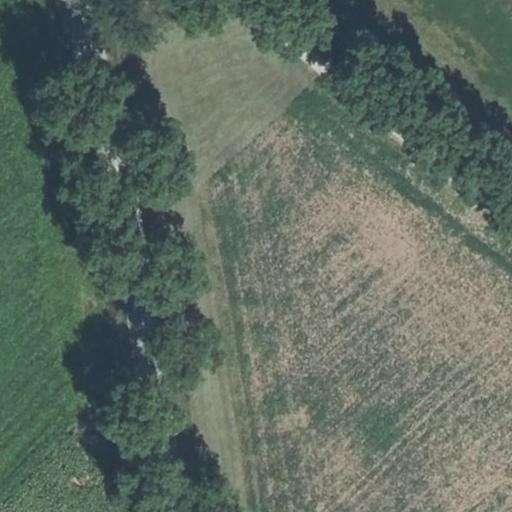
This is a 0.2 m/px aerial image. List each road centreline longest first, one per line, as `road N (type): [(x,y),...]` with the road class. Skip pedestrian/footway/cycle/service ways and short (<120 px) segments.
road 1 (secondary): [(169,511),(118,169),(71,0)]
road 2 (track): [(511,198),(263,0)]
